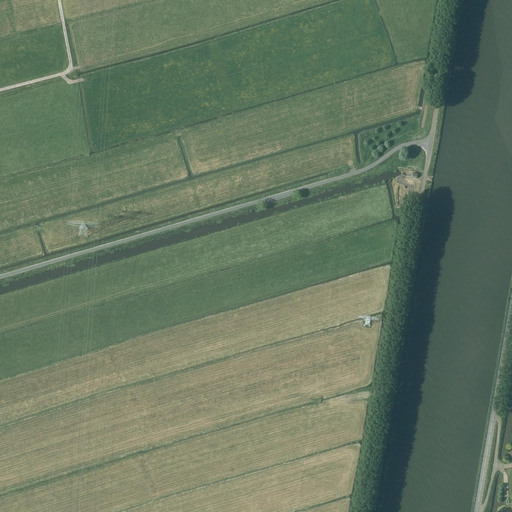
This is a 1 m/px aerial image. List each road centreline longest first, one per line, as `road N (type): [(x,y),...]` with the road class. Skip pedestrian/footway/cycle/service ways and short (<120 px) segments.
road 1 (unclassified): [(0,277),(360,172),(412,142),(429,144)]
road 2 (unclassified): [(367,511),(429,144)]
road 3 (unclassified): [(429,144),(454,0)]
